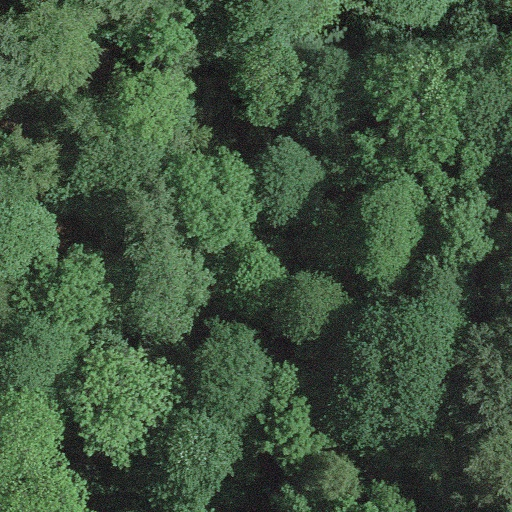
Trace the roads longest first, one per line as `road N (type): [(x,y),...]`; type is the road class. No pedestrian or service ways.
road 1 (track): [(440,511),(469,363),(511,261)]
road 2 (track): [(0,160),(177,0)]
